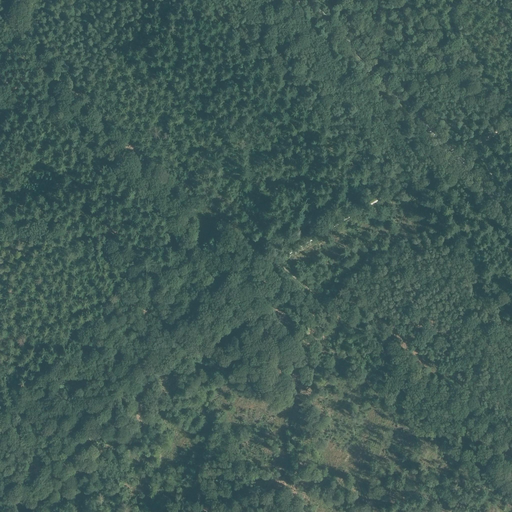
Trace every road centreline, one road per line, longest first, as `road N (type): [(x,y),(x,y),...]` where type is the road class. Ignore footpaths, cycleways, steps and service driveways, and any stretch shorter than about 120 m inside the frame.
road 1 (tertiary): [(511,215),(308,0)]
road 2 (track): [(222,0),(395,192)]
road 3 (track): [(271,511),(248,370),(221,311)]
road 4 (track): [(395,192),(511,314)]
road 5 (track): [(397,0),(510,123)]
road 6 (track): [(511,122),(395,192)]
